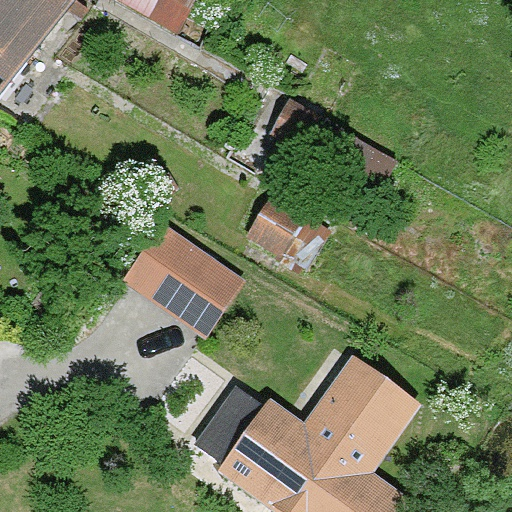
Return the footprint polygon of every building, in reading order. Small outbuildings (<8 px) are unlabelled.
[(0,0),(0,131),(80,20),(50,0),(0,0)] [(120,0),(187,27),(197,0),(120,0)] [(272,197),(252,235),(306,263),(326,225),(272,197)] [(249,287),(164,225),(120,285),(205,347),(249,287)] [(0,298),(0,328),(16,309),(0,298)] [(279,399),(220,472),(270,511),(405,511),(410,507),(374,478),(427,412),(355,355),(303,419),(279,399)]
